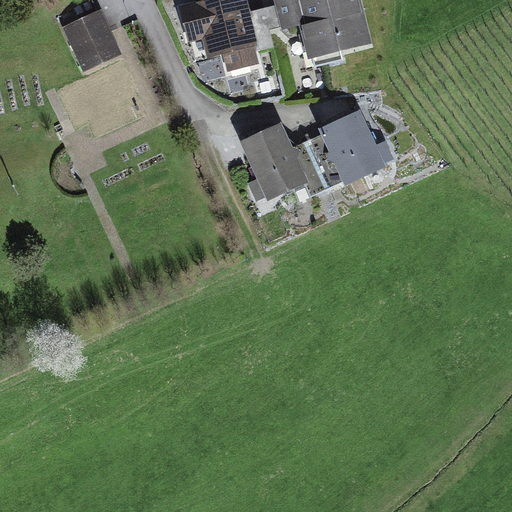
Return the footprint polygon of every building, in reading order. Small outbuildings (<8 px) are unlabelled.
[(243,0),(240,0),(184,13),(191,41),(204,38),(211,68),(222,65),(225,78),(259,70),(243,0)] [(368,48),(356,0),(276,0),(287,43),(302,39),(308,62),(368,48)] [(101,18),(66,31),(83,76),(118,63),(101,18)] [(361,116),(320,136),(345,190),(395,166),(387,149),(378,153),(361,116)] [(285,135),(242,152),(264,207),(307,190),(285,135)]
